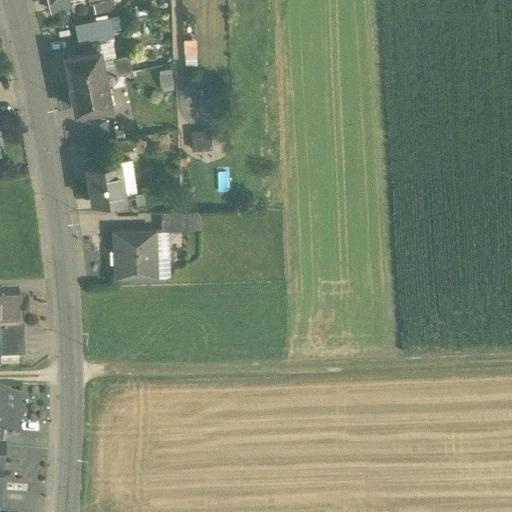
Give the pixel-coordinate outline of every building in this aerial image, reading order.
[(99,0),(92,2),(95,15),(114,10),(111,0),(99,0)] [(97,22),(74,27),(78,44),(101,39),(97,22)] [(185,39),(185,63),(196,63),(197,39),(185,39)] [(97,40),(78,44),(80,51),(99,47),(97,40)] [(80,51),(63,54),(69,82),(104,75),(99,47),(80,51)] [(110,47),(99,47),(104,75),(109,74),(115,73),(112,57),(110,47)] [(128,54),(112,57),(115,73),(131,70),(128,54)] [(104,75),(69,82),(75,111),(90,108),(105,105),(110,104),(106,84),(104,75)] [(105,105),(90,108),(91,115),(107,112),(105,105)] [(214,130),(194,130),(194,148),(214,148),(214,130)] [(119,159),(85,164),(91,200),(113,197),(124,195),(124,194),(119,160),(119,159)] [(129,159),(119,160),(124,194),(134,192),(129,159)] [(124,195),(113,197),(115,212),(137,211),(134,192),(124,194),(124,195)] [(188,229),(187,211),(160,211),(161,230),(188,229)] [(155,229),(113,230),(114,276),(157,275),(155,229)] [(17,296),(0,296),(0,330),(18,330),(18,328),(17,296)] [(18,328),(18,330),(0,330),(0,346),(0,362),(24,362),(24,328),(18,328)] [(0,399),(0,434),(4,435),(15,436),(17,401),(0,399)]
